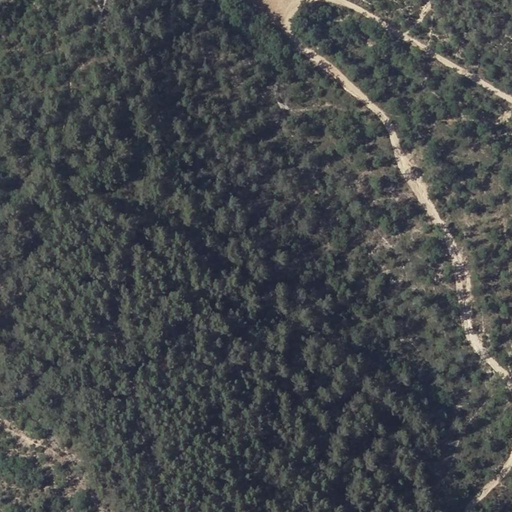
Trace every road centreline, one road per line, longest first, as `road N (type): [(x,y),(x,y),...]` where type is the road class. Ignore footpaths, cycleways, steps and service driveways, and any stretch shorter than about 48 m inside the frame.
road 1 (track): [(511,427),(511,388),(464,325),(465,276),(455,249),(403,175),(385,125),(289,33),(283,12),(293,0)]
road 2 (track): [(348,0),(511,94)]
